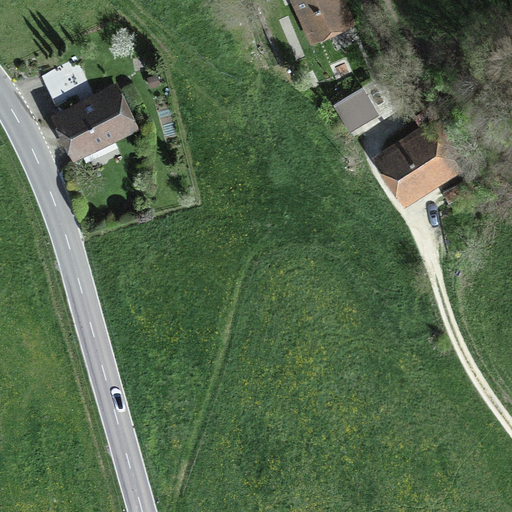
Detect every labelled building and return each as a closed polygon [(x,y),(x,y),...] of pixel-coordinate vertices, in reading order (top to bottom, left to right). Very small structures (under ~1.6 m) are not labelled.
[(300,0),(316,34),(345,21),(336,0),(300,0)] [(82,105),(95,99),(76,58),(44,73),(58,102),(76,93),(82,105)] [(334,103),(350,130),(378,113),(362,86),(334,103)] [(95,99),(82,105),(59,116),(76,151),(130,125),(114,90),(95,99)] [(465,147),(463,148),(444,119),(384,157),(407,193),(436,175),(432,170),(446,161),(450,166),(469,152),(465,147)]
